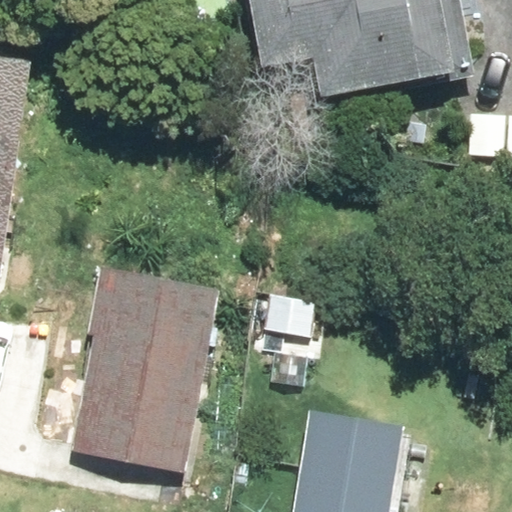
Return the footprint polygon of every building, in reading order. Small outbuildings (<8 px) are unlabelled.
[(259,0),(286,121),(307,117),(486,81),(469,0),(259,0)] [(0,297),(7,299),(45,63),(0,54),(0,297)] [(192,478),(233,302),(235,296),(115,269),(73,450),(192,478)] [(271,333),(322,338),(325,298),(275,294),(271,333)] [(408,511),(421,430),(321,415),(304,511),(408,511)]
